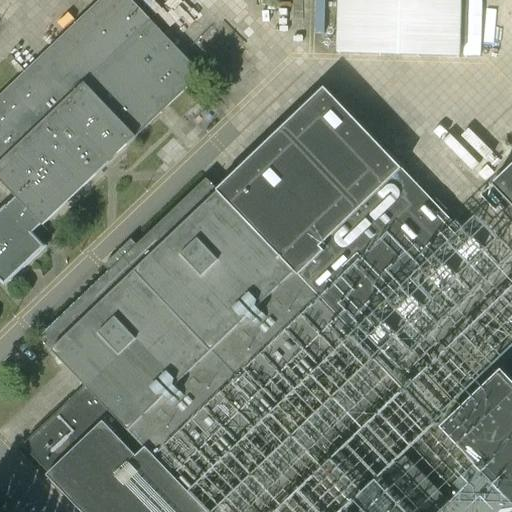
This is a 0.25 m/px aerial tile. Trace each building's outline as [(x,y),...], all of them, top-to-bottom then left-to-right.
[(6,205),(0,211),(0,280),(5,286),(47,247),(34,233),(43,224),(44,225),(202,74),(131,0),(101,0),(0,96),(0,179),(17,197),(7,206),(6,205)] [(461,55),(461,0),(340,0),(339,53),(461,55)] [(138,245),(132,240),(105,265),(111,271),(41,338),(86,385),(23,446),(41,465),(49,473),(48,475),(83,511),(210,511),(191,492),(462,233),(324,87),(217,189),(207,179),(138,245)] [(511,165),(492,185),(511,205),(511,165)] [(511,511),(511,393),(459,444),(485,472),(442,511),(511,511)] [(406,460),(394,472),(432,511),(444,500),(406,460)] [(332,463),(318,476),(347,506),(361,493),(332,463)]
